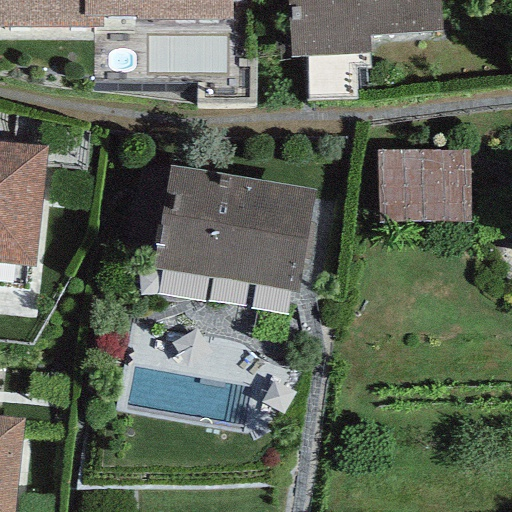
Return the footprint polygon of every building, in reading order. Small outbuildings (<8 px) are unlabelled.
[(0,0),(0,39),(101,39),(101,33),(233,34),(233,0),(0,0)] [(435,0),(285,0),(290,68),(368,63),(366,44),(438,39),(435,0)] [(47,155),(0,150),(0,272),(34,276),(47,155)] [(467,156),(377,157),(378,232),(468,231),(467,156)] [(316,202),(172,176),(153,280),(297,306),(316,202)] [(13,511),(23,426),(0,423),(0,511),(13,511)]
